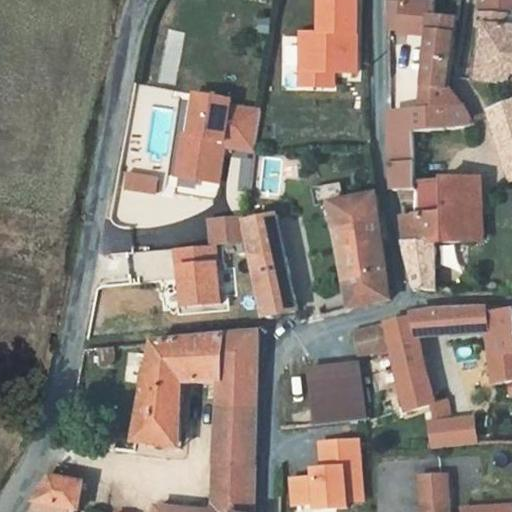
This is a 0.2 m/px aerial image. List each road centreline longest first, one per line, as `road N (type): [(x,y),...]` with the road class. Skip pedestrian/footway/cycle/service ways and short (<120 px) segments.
road 1 (unclassified): [(0,511),(24,473),(70,346),(145,0)]
road 2 (residential): [(380,0),(387,194),(402,306)]
road 3 (residential): [(402,306),(301,335),(272,379),(267,511)]
